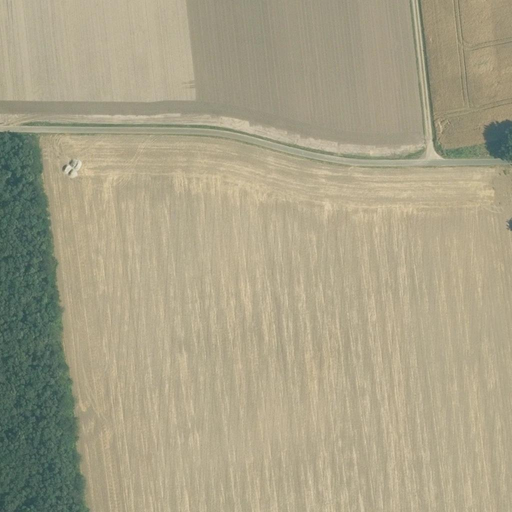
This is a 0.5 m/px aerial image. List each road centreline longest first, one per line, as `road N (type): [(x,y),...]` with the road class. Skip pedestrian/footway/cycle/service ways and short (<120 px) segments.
road 1 (track): [(511,161),(342,161),(183,130),(0,133)]
road 2 (track): [(430,161),(415,0)]
